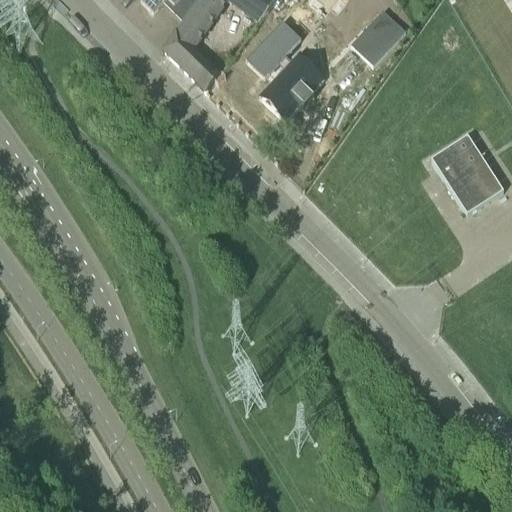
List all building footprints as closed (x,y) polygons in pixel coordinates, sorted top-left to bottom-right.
[(168,4),(171,0),(145,0),(141,5),(154,18),(168,4)] [(260,28),(278,0),(203,0),(184,28),(165,58),(206,98),(222,81),(194,53),(228,6),(260,28)] [(171,0),(168,4),(185,22),(183,26),(184,27),(202,0),(171,0)] [(278,0),(260,28),(274,37),(302,0),(278,0)] [(404,37),(382,17),(350,50),(371,71),(404,37)] [(264,98),(287,120),(309,98),(311,100),(321,90),(293,62),(283,73),(286,76),(264,98)] [(432,167),(468,222),(504,198),(468,143),(432,167)]
